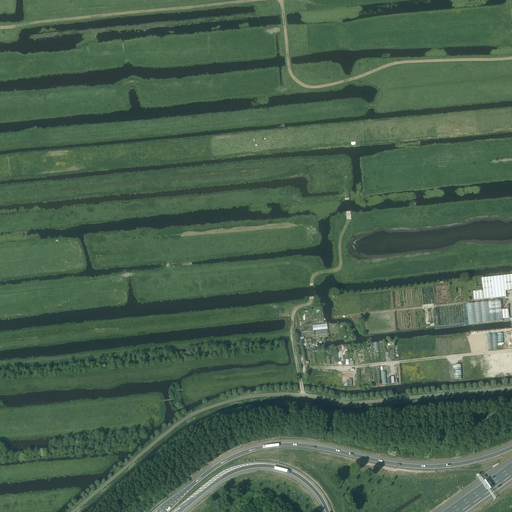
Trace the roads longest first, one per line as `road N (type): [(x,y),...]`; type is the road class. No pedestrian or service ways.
road 1 (motorway): [(511,447),(439,466),(306,445),(261,447),(212,468),(157,511)]
road 2 (track): [(297,366),(511,350)]
road 3 (motorway): [(176,511),(225,475),(258,465),(294,473),(327,511)]
road 4 (track): [(511,292),(349,315)]
